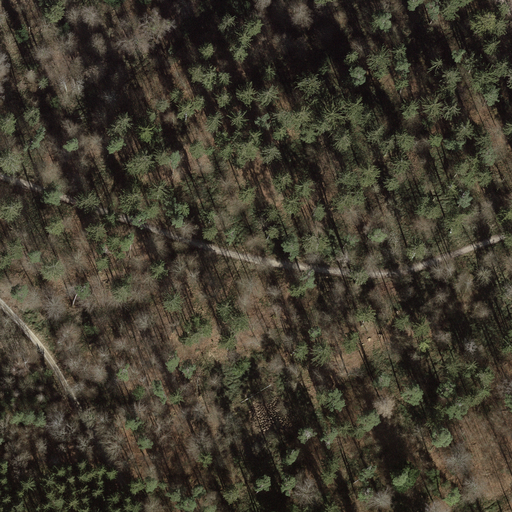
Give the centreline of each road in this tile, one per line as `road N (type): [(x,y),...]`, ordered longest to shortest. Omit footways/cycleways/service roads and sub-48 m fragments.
road 1 (track): [(0,171),(249,258),(354,274),(402,271),(511,234)]
road 2 (track): [(144,511),(40,343),(0,301)]
